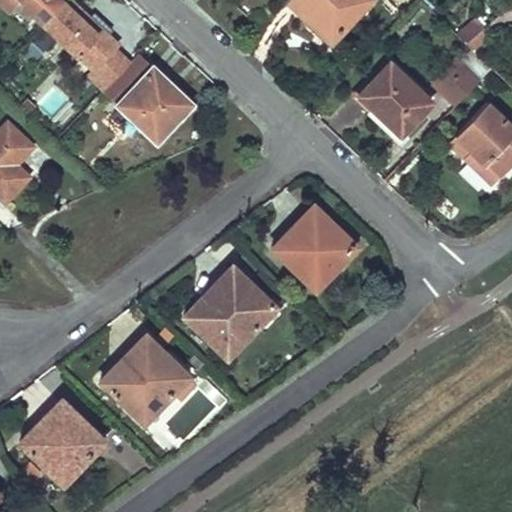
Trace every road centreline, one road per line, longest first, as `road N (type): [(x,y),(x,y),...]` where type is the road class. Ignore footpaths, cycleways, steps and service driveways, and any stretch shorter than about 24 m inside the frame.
road 1 (residential): [(440,270),(113,511)]
road 2 (residential): [(0,356),(298,149)]
road 3 (residential): [(298,149),(155,0)]
road 4 (residential): [(440,270),(298,149)]
